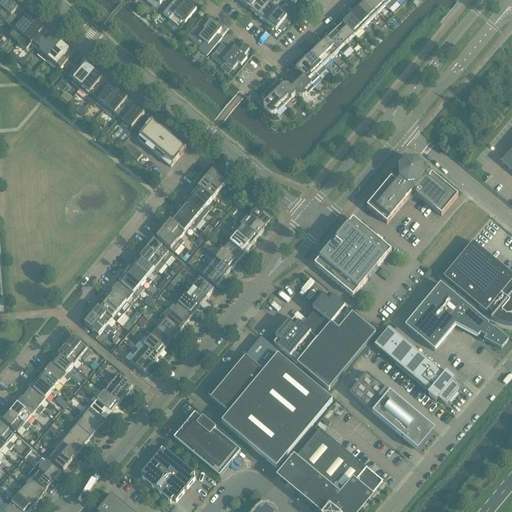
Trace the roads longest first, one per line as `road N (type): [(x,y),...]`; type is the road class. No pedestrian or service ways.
road 1 (residential): [(0,389),(88,298),(89,284),(210,133)]
road 2 (tertiary): [(72,511),(258,292)]
road 3 (residential): [(210,133),(47,0)]
road 4 (residential): [(389,511),(511,367)]
road 5 (tertiary): [(407,133),(511,5)]
road 6 (tertiary): [(487,0),(388,117)]
road 7 (residential): [(511,220),(407,133)]
road 8 (tertiary): [(323,230),(407,133)]
road 9 (tertiary): [(388,117),(307,216)]
road 10 (residential): [(307,216),(210,133)]
